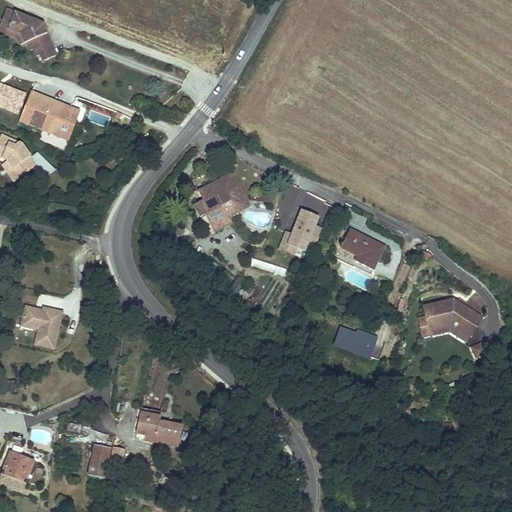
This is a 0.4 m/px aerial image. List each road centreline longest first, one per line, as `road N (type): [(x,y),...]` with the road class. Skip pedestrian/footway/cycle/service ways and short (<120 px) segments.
road 1 (secondary): [(118,244),(135,288),(294,443),(307,473),(306,511)]
road 2 (secondary): [(273,0),(221,83),(139,184),(118,244)]
road 3 (unknown): [(221,83),(2,0)]
road 4 (residential): [(0,217),(118,244)]
